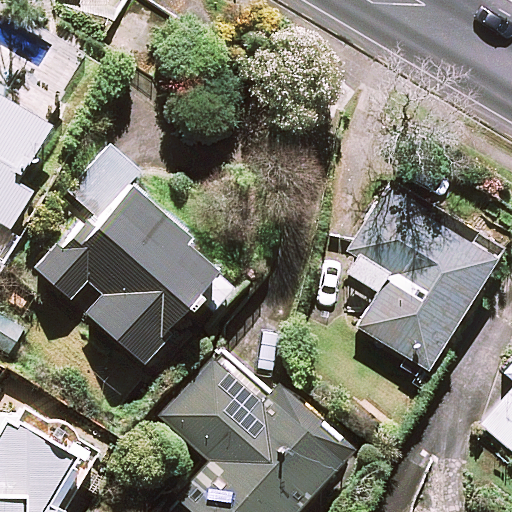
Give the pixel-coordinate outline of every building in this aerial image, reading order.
[(54,123),(0,89),(0,220),(12,228),(36,189),(20,179),(54,123)] [(228,275),(132,179),(42,269),(70,298),(90,278),(104,293),(88,309),(141,362),(228,275)] [(501,252),(389,183),(354,239),(365,246),(349,273),(379,291),(358,326),(429,369),(501,252)] [(3,308),(0,311),(0,353),(9,360),(32,330),(3,308)] [(267,391),(223,351),(163,418),(210,460),(178,497),(194,511),(295,511),(353,448),(277,380),(267,391)] [(511,366),(506,373),(511,378),(511,386),(481,424),(511,449),(511,366)] [(63,511),(88,455),(0,416),(0,511),(63,511)]
